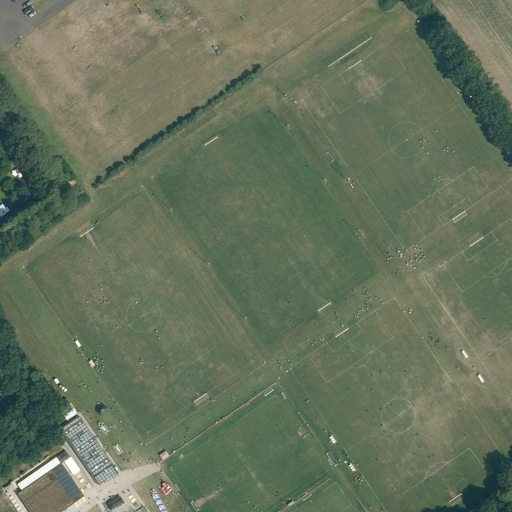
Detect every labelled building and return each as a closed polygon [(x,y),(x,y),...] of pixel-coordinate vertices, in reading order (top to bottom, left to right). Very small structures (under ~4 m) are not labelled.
[(68,194),(79,188),(74,180),(63,186),(68,194)] [(74,203),(84,196),(82,192),(72,199),(74,203)] [(57,407),(66,400),(63,396),(54,403),(57,407)] [(56,408),(63,418),(74,411),(67,401),(56,408)] [(98,486),(117,473),(79,417),(59,430),(98,486)] [(18,494),(19,495),(30,511),(60,511),(73,504),(83,497),(61,465),(18,494)]
